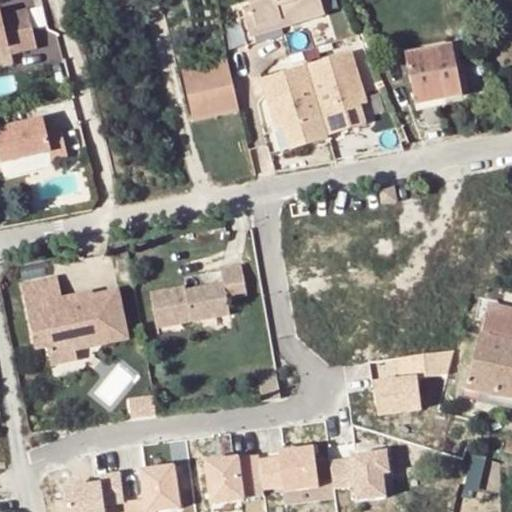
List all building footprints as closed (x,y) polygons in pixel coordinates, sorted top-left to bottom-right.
[(319,0),(248,0),(254,15),(245,18),(251,36),(323,14),(319,0)] [(2,10),(0,10),(0,51),(12,49),(13,54),(38,48),(29,9),(3,15),(2,10)] [(452,45),(405,54),(415,105),(444,99),(461,96),(452,45)] [(305,65),(327,135),(365,124),(359,105),(356,95),(363,92),(351,51),(305,65)] [(238,110),(227,60),(182,70),(193,121),(238,110)] [(305,65),(261,79),(273,119),(280,117),(290,148),(327,137),(327,135),(305,65)] [(367,103),(363,92),(356,95),(359,105),(367,103)] [(444,99),(415,105),(416,112),(445,106),(444,99)] [(44,118),(0,128),(0,155),(2,163),(51,152),(53,160),(68,157),(61,125),(47,128),(44,118)] [(7,179),(52,165),(49,154),(4,167),(7,179)] [(334,191),(335,196),(335,198),(345,196),(345,194),(344,189),(334,191)] [(397,189),(383,191),(385,205),(399,203),(397,189)] [(185,287),(150,293),(157,328),(230,316),(227,301),(247,297),(242,266),(222,270),(224,284),(186,291),(185,287)] [(55,278),(20,286),(30,331),(48,327),(51,339),(45,346),(50,366),(75,360),(74,350),(80,340),(115,332),(111,315),(121,313),(116,291),(91,296),(90,292),(69,297),(70,300),(60,302),(59,299),(55,278)] [(481,334),(511,341),(511,310),(487,305),(481,334)] [(80,340),(74,350),(126,339),(121,313),(111,315),(115,332),(80,340)] [(466,388),(482,392),(511,399),(511,341),(481,334),(466,388)] [(451,353),(397,356),(399,376),(453,373),(451,353)] [(277,375),(258,377),(263,403),(281,401),(277,375)] [(373,380),(376,417),(421,414),(418,377),(373,380)] [(374,418),(371,391),(352,392),(354,420),(374,418)] [(511,399),(482,392),(481,400),(511,407),(511,399)] [(443,494),(457,441),(438,436),(429,468),(431,469),(426,490),(443,494)] [(204,459),(208,503),(283,496),(283,495),(321,491),(317,448),(204,459)] [(384,452),(359,454),(362,500),(387,498),(384,452)] [(122,503),(123,511),(167,511),(180,510),(174,464),(137,469),(142,500),(122,503)] [(122,478),(65,485),(68,511),(107,511),(107,506),(125,504),(122,478)] [(481,511),(484,504),(453,496),(443,494),(426,490),(419,511),(481,511)]
